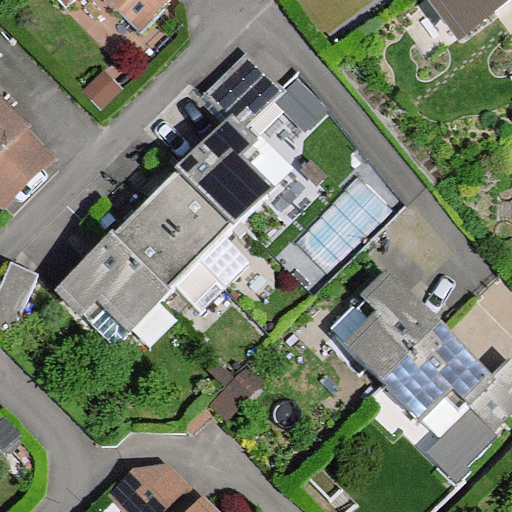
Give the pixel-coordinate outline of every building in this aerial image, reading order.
[(180,0),(111,0),(147,34),(180,0)] [(511,0),(431,0),(462,40),(511,2),(511,0)] [(235,123),(244,132),(281,93),(246,58),(208,97),(235,123)] [(108,78),(88,98),(105,115),(125,95),(108,78)] [(57,166),(0,108),(0,204),(10,214),(57,166)] [(183,173),(237,228),(289,178),(244,132),(235,123),(183,173)] [(163,300),(237,228),(183,173),(109,245),(163,300)] [(116,346),(163,300),(109,245),(63,291),(116,346)] [(39,279),(13,268),(0,298),(0,333),(14,339),(39,279)] [(387,275),(365,296),(382,313),(349,345),(420,417),(454,384),(475,405),(428,450),(459,481),(472,469),(468,465),(499,436),(494,431),(511,413),(511,361),(511,360),(490,380),(387,275)]
